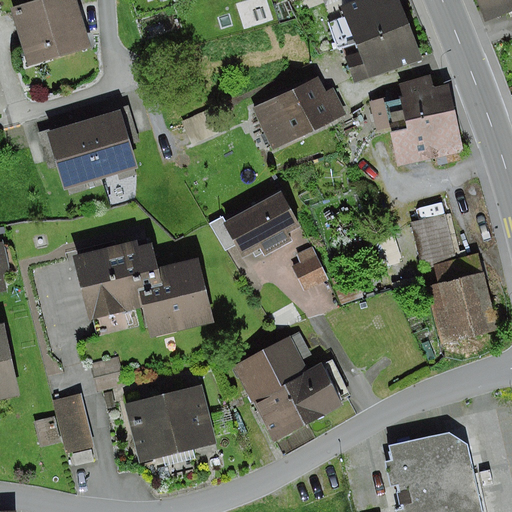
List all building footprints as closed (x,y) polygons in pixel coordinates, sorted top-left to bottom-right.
[(76,0),(39,0),(11,9),(28,66),(91,48),(76,0)] [(398,0),(354,0),(340,5),(345,18),(329,23),(339,50),(356,44),(408,24),(398,0)] [(511,0),(474,0),(483,23),(508,14),(510,18),(511,17),(511,0)] [(421,59),(408,24),(356,44),(359,52),(346,57),(355,83),(421,59)] [(406,121),(455,111),(448,85),(433,88),(430,75),(399,85),(402,96),(399,96),(400,99),(387,103),(386,98),(369,101),(375,132),(389,129),(390,133),(407,129),(406,121)] [(317,77),(253,108),(273,149),(345,114),(333,88),(325,92),(317,77)] [(119,108),(120,111),(130,145),(140,142),(129,105),(119,108)] [(219,105),(182,121),(192,144),(229,127),(219,105)] [(120,111),(85,121),(102,178),(136,168),(130,145),(120,111)] [(407,129),(390,133),(398,167),(436,158),(438,165),(464,160),(455,111),(406,121),(407,129)] [(102,178),(85,121),(48,132),(58,166),(65,189),(102,178)] [(48,169),(58,166),(48,132),(47,130),(37,133),(48,169)] [(281,197),(227,224),(243,256),(297,228),(281,197)] [(444,214),(411,223),(421,266),(455,258),(444,214)] [(3,241),(0,241),(0,292),(6,291),(2,272),(9,271),(3,241)] [(136,241),(73,257),(89,321),(142,308),(150,339),(214,323),(198,259),(157,269),(150,244),(138,247),(136,241)] [(312,248),(297,255),(301,262),(292,267),(304,291),(327,280),(312,248)] [(438,284),(426,287),(441,347),(497,333),(478,254),(433,265),(438,284)] [(0,399),(17,396),(3,326),(0,326),(0,399)] [(297,339),(246,367),(286,439),(355,401),(334,362),(315,372),(297,339)] [(117,357),(92,363),(99,391),(125,385),(117,357)] [(212,384),(137,404),(152,460),(226,441),(212,384)] [(81,394),(54,401),(66,453),(94,447),(81,394)] [(54,418),(35,422),(40,447),(60,442),(54,418)] [(447,434),(390,447),(394,461),(386,463),(391,486),(398,484),(403,510),(396,511),(480,511),(466,446),(447,434)]
